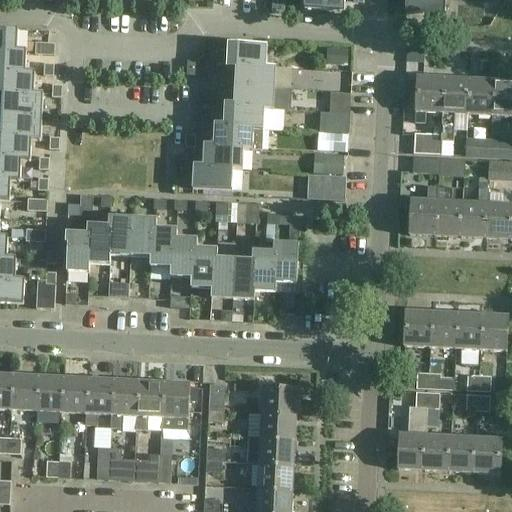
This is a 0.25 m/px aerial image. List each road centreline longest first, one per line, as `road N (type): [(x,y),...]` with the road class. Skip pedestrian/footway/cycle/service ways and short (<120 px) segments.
road 1 (residential): [(374,33),(208,23),(179,43),(104,49),(73,41),(49,14),(0,12)]
road 2 (residential): [(373,357),(0,339)]
road 3 (residential): [(373,357),(388,44),(374,33)]
road 4 (residential): [(366,511),(373,357)]
